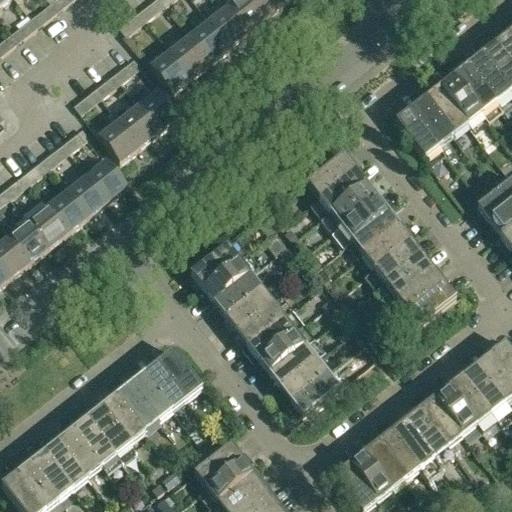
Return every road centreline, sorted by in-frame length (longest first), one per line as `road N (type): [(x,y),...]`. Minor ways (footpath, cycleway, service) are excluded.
road 1 (residential): [(504,310),(356,118),(507,0)]
road 2 (unclassified): [(118,248),(374,42),(395,0)]
road 3 (residential): [(291,473),(504,310)]
road 4 (residential): [(0,452),(172,318)]
road 5 (residential): [(0,154),(29,132),(41,78),(72,52),(78,17),(101,0)]
road 6 (residential): [(291,473),(172,318)]
road 7 (unclassified): [(0,341),(118,248)]
